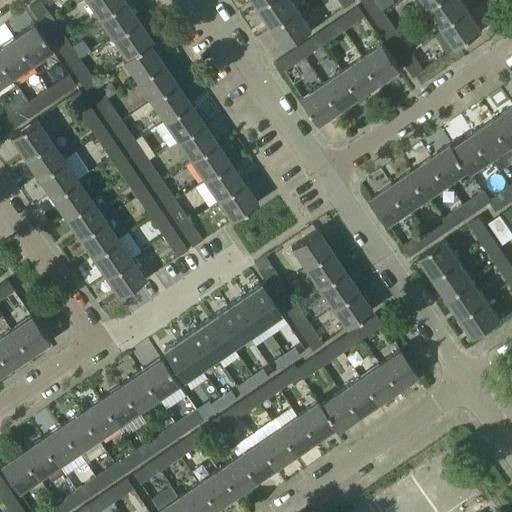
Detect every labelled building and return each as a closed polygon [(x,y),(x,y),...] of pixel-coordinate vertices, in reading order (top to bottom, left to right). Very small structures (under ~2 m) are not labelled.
[(87,0),(99,18),(125,0),(87,0)] [(126,0),(125,0),(99,18),(113,38),(140,19),(126,0)] [(294,0),(271,0),(260,8),(274,28),(301,9),(294,0)] [(363,0),(375,16),(385,9),(384,8),(388,5),(385,0),(363,0)] [(464,0),(439,0),(429,7),(443,27),(470,9),(464,0)] [(46,8),(36,15),(44,26),(54,19),(46,8)] [(301,9),(274,28),(288,48),(315,30),(301,9)] [(470,9),(443,27),(457,47),(484,29),(470,9)] [(349,12),(339,18),(346,29),(357,21),(350,11),(349,12)] [(390,17),(381,24),(388,35),(398,29),(390,17)] [(54,19),(44,26),(57,46),(67,39),(54,19)] [(140,19),(113,38),(126,57),(123,59),(124,60),(151,42),(154,40),(140,19)] [(35,23),(14,37),(33,64),(54,50),(35,23)] [(330,24),(319,32),(326,42),(337,35),(330,24)] [(14,37),(0,46),(0,58),(13,77),(33,64),(14,37)] [(310,38),(299,45),(306,56),(318,48),(311,37),(310,38)] [(404,37),(394,43),(401,55),(411,48),(404,37)] [(384,41),(364,55),(382,82),(403,68),(384,41)] [(151,42),(124,60),(137,80),(164,61),(151,42)] [(290,52),(279,59),(286,70),(297,62),(306,56),(299,45),(290,52)] [(73,48),(63,55),(71,66),(81,59),(73,48)] [(411,48),(401,55),(415,75),(425,69),(411,48)] [(364,55),(344,68),(362,95),(382,82),(364,55)] [(0,58),(0,85),(13,77),(0,58)] [(164,61),(137,80),(150,99),(177,81),(164,61)] [(344,68),(324,82),(342,109),(362,95),(344,68)] [(87,69),(77,75),(85,87),(95,80),(87,69)] [(70,75),(59,82),(65,92),(77,85),(70,75)] [(95,80),(85,87),(98,106),(108,99),(95,80)] [(177,81),(150,99),(164,119),(191,101),(177,81)] [(324,82),(303,96),(322,123),(342,109),(324,82)] [(49,89),(37,96),(44,106),(55,99),(49,89)] [(80,89),(70,96),(77,107),(87,100),(80,89)] [(24,94),(3,107),(8,115),(9,115),(15,125),(36,112),(29,101),(24,94)] [(108,99),(98,106),(111,126),(121,119),(108,99)] [(191,101),(164,119),(177,139),(204,121),(191,101)] [(511,106),(495,118),(511,143),(511,106)] [(93,108),(83,115),(91,127),(101,120),(93,108)] [(9,115),(0,120),(0,126),(4,133),(15,125),(9,115)] [(37,117),(10,135),(24,155),(51,137),(37,117)] [(511,143),(495,118),(475,131),(493,158),(500,169),(511,160),(511,143)] [(204,121),(177,139),(191,159),(218,141),(204,121)] [(127,127),(117,134),(125,145),(135,139),(127,127)] [(107,129),(97,136),(104,147),(114,140),(107,129)] [(475,131),(455,145),(471,168),(473,172),(493,158),(475,131)] [(51,137),(24,155),(38,175),(65,157),(51,137)] [(218,141),(191,159),(204,179),(231,161),(218,141)] [(452,141),(433,155),(451,182),(471,168),(455,145),(453,141),(452,141)] [(141,147),(131,154),(138,165),(148,158),(141,147)] [(120,148),(110,155),(124,175),(134,168),(120,148)] [(433,155),(413,168),(431,195),(438,191),(444,201),(458,192),(451,182),(433,155)] [(65,157),(38,175),(51,195),(78,177),(65,157)] [(231,161),(204,179),(217,199),(245,180),(231,161)] [(154,167),(144,174),(152,185),(162,178),(154,167)] [(134,168),(124,175),(131,187),(141,180),(134,168)] [(413,168),(393,182),(411,209),(431,195),(413,168)] [(169,174),(162,178),(169,188),(175,184),(169,174)] [(78,177),(51,195),(65,215),(92,197),(78,177)] [(245,180),(217,199),(231,219),(258,201),(245,180)] [(393,182),(372,196),(390,223),(411,209),(393,182)] [(511,186),(501,194),(507,204),(511,200),(511,186)] [(168,187),(158,194),(165,205),(175,198),(168,187)] [(147,188),(137,195),(144,206),(155,199),(147,188)] [(485,189),(474,197),(482,207),(492,199),(485,189)] [(92,197),(65,215),(78,235),(105,216),(92,197)] [(465,203),(454,211),(461,221),(472,213),(465,203)] [(181,207),(171,214),(179,225),(189,218),(181,207)] [(511,207),(502,214),(509,224),(511,221),(511,207)] [(160,208),(150,215),(158,226),(168,219),(160,208)] [(502,214),(491,222),(505,241),(511,236),(511,229),(509,224),(502,214)] [(105,216),(78,235),(92,254),(118,236),(105,216)] [(445,217),(434,225),(442,235),(453,227),(445,217)] [(480,218),(470,225),(477,236),(488,229),(486,225),(480,218)] [(174,227),(164,234),(171,245),(181,239),(174,227)] [(195,227),(185,234),(192,245),(202,238),(195,227)] [(318,228),(292,246),(306,267),(332,248),(318,228)] [(426,231),(415,239),(422,249),(433,241),(426,231)] [(118,236),(92,254),(106,275),(132,256),(132,255),(118,236)] [(494,238),(483,245),(491,256),(502,249),(494,238)] [(448,239),(421,257),(435,278),(462,259),(448,239)] [(332,248),(306,267),(319,286),(346,268),(332,248)] [(132,256),(106,275),(119,295),(146,277),(132,256)] [(511,263),(507,257),(497,265),(505,276),(511,270),(511,263)] [(462,259),(435,278),(449,297),(475,279),(462,259)] [(346,268),(319,286),(332,306),(359,288),(346,268)] [(275,271),(265,278),(273,289),(283,282),(275,271)] [(475,279),(449,297),(462,317),(489,299),(475,279)] [(261,283),(244,294),(265,323),(281,312),(261,283)] [(359,288),(332,306),(346,327),(373,308),(359,288)] [(289,291),(279,298),(286,309),(296,302),(289,291)] [(244,294),(228,305),(248,334),(265,323),(244,294)] [(489,299),(462,317),(475,337),(502,318),(489,299)] [(228,305),(212,316),(232,345),(248,334),(228,305)] [(302,310),(292,317),(300,329),(310,322),(302,310)] [(32,313),(11,327),(29,354),(50,340),(32,313)] [(212,316),(196,327),(216,356),(232,345),(212,316)] [(368,319),(357,327),(363,337),(375,329),(368,319)] [(11,327),(0,334),(0,353),(10,368),(29,354),(11,327)] [(196,327),(180,338),(200,367),(216,356),(196,327)] [(357,327),(337,340),(343,350),(363,337),(357,327)] [(316,331),(306,337),(313,349),(323,342),(316,331)] [(180,338),(164,349),(184,378),(200,367),(180,338)] [(328,346),(317,354),(324,364),(335,356),(328,346)] [(295,347),(285,354),(289,360),(299,354),(295,347)] [(400,348),(380,361),(398,388),(419,374),(400,348)] [(0,353),(0,374),(10,368),(0,353)] [(285,354),(275,360),(279,367),(289,360),(285,354)] [(160,355),(140,369),(158,396),(178,383),(177,380),(170,370),(163,359),(162,358),(160,355)] [(308,360),(296,368),(301,374),(303,378),(314,370),(308,360)] [(380,361),(360,375),(378,402),(398,388),(380,361)] [(294,364),(274,377),(281,387),(301,374),(296,368),(294,364)] [(263,368),(253,375),(257,382),(267,375),(263,368)] [(140,369),(120,383),(138,410),(158,396),(140,369)] [(253,375),(243,382),(247,388),(257,382),(253,375)] [(360,375),(340,388),(358,415),(378,402),(360,375)] [(120,383),(100,396),(119,423),(138,410),(120,383)] [(265,383),(254,391),(261,401),(272,393),(265,383)] [(340,388),(320,402),(336,426),(338,429),(358,415),(340,388)] [(231,390),(221,396),(225,403),(236,396),(231,390)] [(100,396),(80,410),(99,437),(119,423),(100,396)] [(221,396),(211,403),(215,410),(225,403),(221,396)] [(246,396),(234,404),(241,414),(252,407),(246,396)] [(318,399),(298,413),(316,440),(336,426),(320,402),(318,399)] [(196,408),(185,416),(192,426),(203,418),(196,408)] [(80,410),(61,423),(79,450),(86,461),(106,447),(99,437),(80,410)] [(226,410),(214,418),(221,428),(233,420),(226,410)] [(298,413),(278,426),(296,453),(315,441),(316,440),(298,413)] [(176,422),(165,430),(171,440),(183,432),(176,422)] [(61,423),(41,437),(43,441),(59,464),(79,450),(61,423)] [(206,423),(194,431),(201,441),(213,434),(206,423)] [(278,426),(258,439),(277,467),(296,453),(278,426)] [(156,436),(145,443),(151,453),(163,446),(156,436)] [(41,437),(21,450),(39,477),(59,464),(43,441),(41,437)] [(186,437),(175,445),(182,455),(193,447),(186,437)] [(258,439),(238,453),(257,480),(277,467),(258,439)] [(136,449),(125,457),(132,467),(143,459),(136,449)] [(21,450),(1,464),(19,491),(39,477),(21,450)] [(166,451),(155,458),(162,468),(173,461),(166,451)] [(238,453),(218,467),(237,494),(257,480),(238,453)] [(116,463),(105,470),(112,480),(123,473),(116,463)] [(145,465),(134,472),(141,482),(152,475),(145,465)] [(218,467),(198,480),(217,507),(237,494),(218,467)] [(96,476),(85,484),(92,494),(103,486),(96,476)] [(198,480),(179,494),(191,511),(210,511),(217,507),(198,480)] [(118,483),(107,491),(114,501),(125,493),(118,483)] [(172,484),(152,498),(158,507),(161,511),(191,511),(179,494),(172,484)] [(11,489),(1,496),(8,508),(18,501),(11,489)] [(77,490),(65,497),(72,507),(83,500),(77,490)] [(99,496),(87,504),(92,511),(97,511),(106,506),(99,496)] [(62,511),(57,503),(45,511),(46,511),(62,511)]
